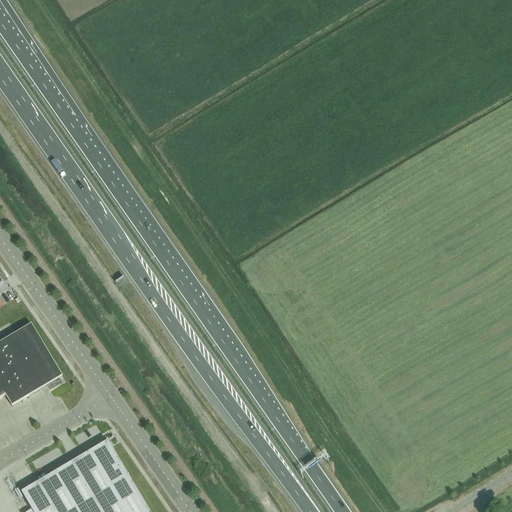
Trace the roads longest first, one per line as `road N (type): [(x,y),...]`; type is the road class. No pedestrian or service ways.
road 1 (trunk): [(341,511),(0,20)]
road 2 (trunk): [(0,71),(310,511)]
road 3 (tertiary): [(0,239),(109,396)]
road 4 (tertiary): [(109,396),(190,511)]
road 5 (unclassified): [(0,462),(109,396)]
